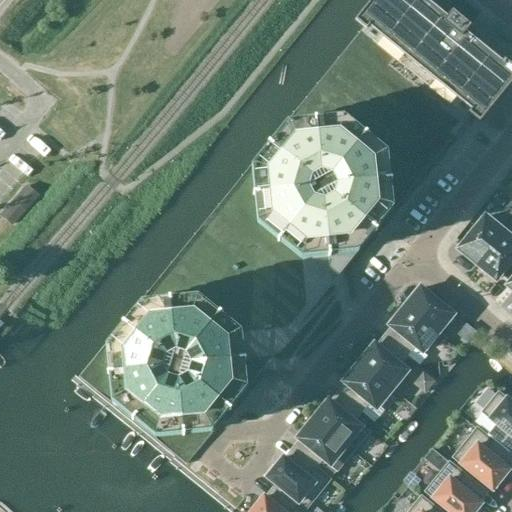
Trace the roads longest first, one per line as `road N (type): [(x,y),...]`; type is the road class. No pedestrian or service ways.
road 1 (residential): [(269,436),(409,256)]
road 2 (residential): [(409,256),(511,128)]
road 3 (residential): [(511,344),(409,256)]
road 4 (residential): [(269,436),(235,479),(206,459),(229,429)]
